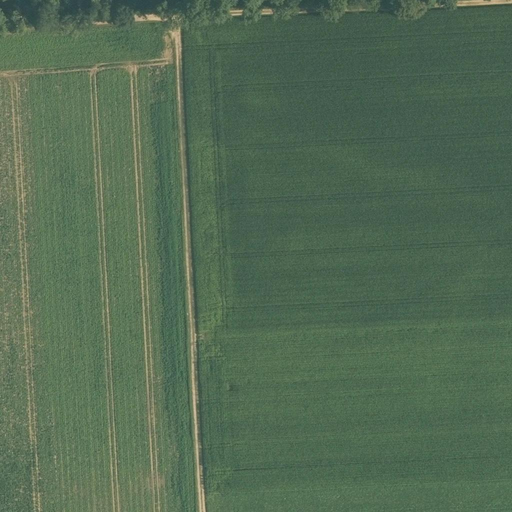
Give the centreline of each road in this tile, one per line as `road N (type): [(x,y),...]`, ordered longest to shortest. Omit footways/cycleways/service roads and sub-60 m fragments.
road 1 (track): [(0,29),(510,0)]
road 2 (track): [(175,16),(202,511)]
